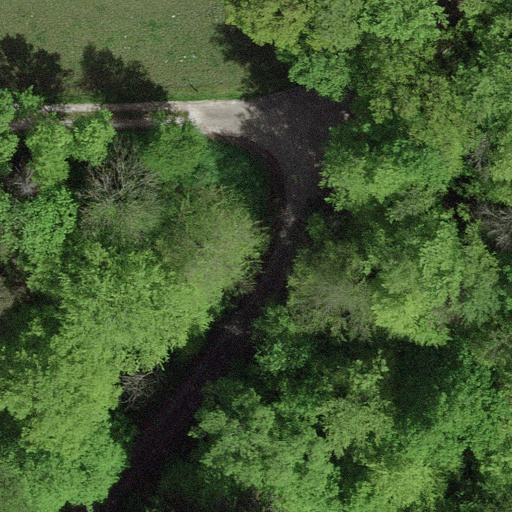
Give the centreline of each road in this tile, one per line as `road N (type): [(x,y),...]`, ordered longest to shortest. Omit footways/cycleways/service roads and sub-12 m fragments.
road 1 (track): [(314,135),(306,214),(271,294),(92,511)]
road 2 (track): [(0,114),(175,112),(314,135)]
road 3 (track): [(456,0),(314,135)]
